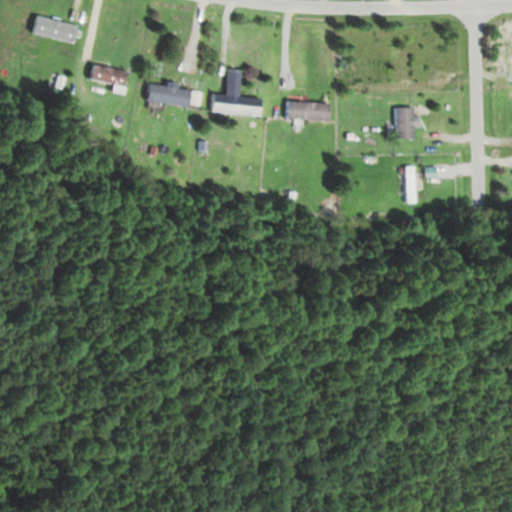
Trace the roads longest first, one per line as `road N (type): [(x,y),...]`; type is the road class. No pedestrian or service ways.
road 1 (residential): [(232,0),(511,4)]
road 2 (residential): [(479,6),(483,221)]
